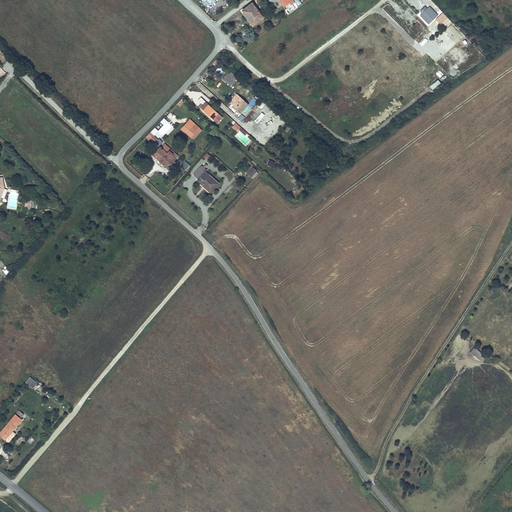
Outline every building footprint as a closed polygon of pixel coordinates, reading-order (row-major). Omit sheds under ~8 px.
[(263,18),(252,3),(242,11),(253,25),(263,18)] [(418,14),(426,25),(438,16),(430,6),(418,14)] [(435,19),(440,24),(447,16),(442,12),(435,19)] [(434,21),(426,28),(430,32),(437,25),(434,21)] [(442,33),(447,39),(454,33),(449,28),(442,33)] [(438,46),(446,41),(443,36),(435,40),(438,46)] [(439,46),(443,51),(450,47),(446,41),(439,46)] [(405,64),(399,68),(402,74),(408,70),(405,64)] [(231,86),(237,79),(229,71),(223,79),(231,86)] [(376,94),(382,89),(378,83),(371,88),(376,94)] [(299,96),(305,100),(310,94),(303,89),(299,96)] [(241,112),(247,105),(236,95),(230,101),(233,104),(232,105),(241,112)] [(206,102),(201,98),(197,101),(201,104),(202,106),(206,102)] [(212,119),(218,113),(208,105),(205,109),(203,111),(212,119)] [(346,110),(349,116),(356,113),(353,106),(346,110)] [(235,122),(231,127),(236,131),(241,127),(235,122)] [(197,131),(187,123),(182,129),(191,137),(197,131)] [(358,125),(360,131),(367,129),(365,123),(358,125)] [(245,136),(247,134),(241,128),(239,131),(245,136)] [(174,161),(160,148),(154,155),(168,168),(174,161)] [(269,159),(267,164),(273,167),(275,162),(269,159)] [(178,165),(183,171),(190,166),(185,160),(178,165)] [(204,185),(211,192),(219,184),(206,172),(207,171),(202,166),(193,175),(198,180),(197,181),(203,186),(204,185)] [(251,177),(256,171),(252,168),(247,174),(251,177)] [(473,347),(469,353),(480,360),(484,354),(473,347)] [(37,383),(30,377),(25,383),(33,388),(37,383)] [(24,415),(19,410),(15,415),(21,419),(24,415)] [(13,418),(0,432),(0,435),(5,440),(19,423),(13,418)]
